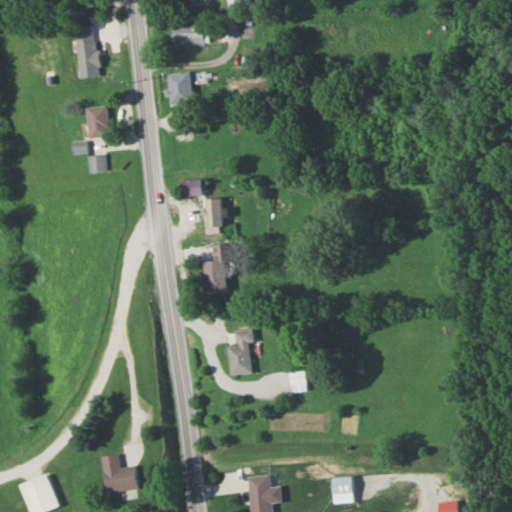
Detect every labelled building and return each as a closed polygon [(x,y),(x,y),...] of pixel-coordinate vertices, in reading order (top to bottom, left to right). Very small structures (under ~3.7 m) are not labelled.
[(203,43),(203,25),(170,25),(170,43),(203,43)] [(233,70),(233,97),(247,97),(247,70),(233,70)] [(167,72),(168,103),(191,101),(189,71),(167,72)] [(87,136),(107,136),(107,105),(87,105),(87,136)] [(87,170),(104,170),(104,154),(87,154),(87,170)] [(201,178),(185,179),(185,194),(201,194),(201,178)] [(206,227),(222,227),(222,197),(206,197),(206,227)] [(204,293),(226,293),(225,244),(214,244),(215,259),(203,260),(204,293)] [(228,372),(249,371),(247,340),(252,340),(251,324),(233,325),(234,345),(226,345),(228,372)] [(303,370),(289,371),(289,389),(303,389),(303,370)] [(134,464),(119,466),(118,452),(101,454),(104,491),(137,488),(134,464)] [(278,485),(268,486),(267,474),(246,476),(249,511),(271,511),(271,502),(280,501),(278,485)] [(331,492),(351,492),(350,476),(330,476),(331,492)] [(24,510),(51,510),(51,478),(24,478),(24,510)]
